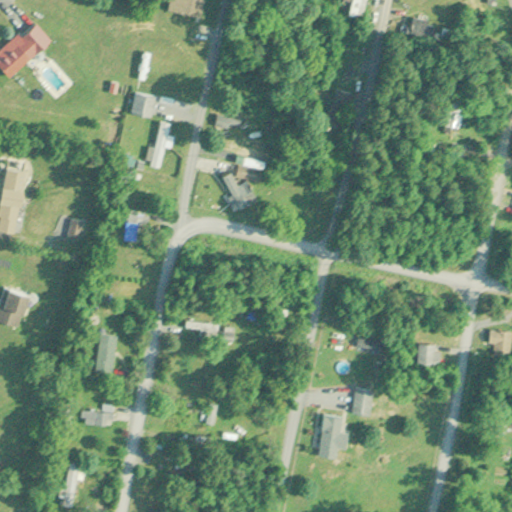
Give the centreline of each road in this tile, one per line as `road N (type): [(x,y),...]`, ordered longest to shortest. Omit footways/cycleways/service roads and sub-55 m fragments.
road 1 (residential): [(270,511),(388,0)]
road 2 (residential): [(126,511),(235,0)]
road 3 (residential): [(425,511),(511,142)]
road 4 (residential): [(191,216),(511,289)]
